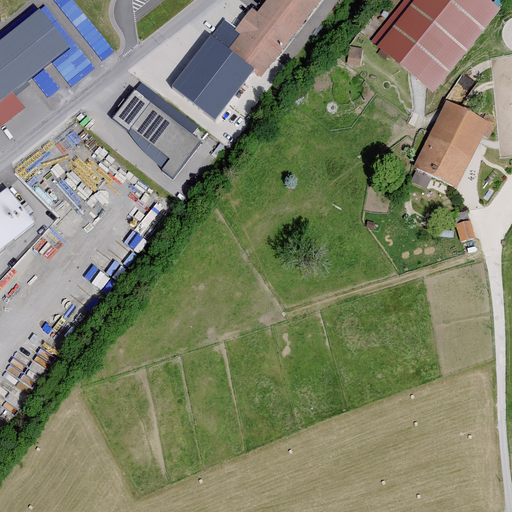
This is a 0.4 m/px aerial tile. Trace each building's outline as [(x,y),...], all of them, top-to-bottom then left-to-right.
[(114,49),(74,0),(55,0),(102,59),(114,49)] [(269,0),(257,16),(252,12),(237,31),(225,22),(174,88),(215,120),(254,69),(261,75),(318,0),(269,0)] [(486,14),(468,0),(424,0),(389,43),(432,79),(486,14)] [(40,9),(49,20),(54,15),(44,5),(40,9)] [(0,129),(25,109),(19,101),(72,58),(44,25),(0,60),(0,129)] [(349,45),(348,63),(361,64),(362,46),(349,45)] [(201,124),(141,82),(114,119),(129,129),(161,171),(172,178),(200,138),(194,134),(201,124)] [(494,127),(447,102),(410,171),(415,174),(410,182),(426,191),(432,178),(454,190),(482,137),(487,140),(494,127)] [(6,186),(0,190),(0,248),(34,222),(6,186)] [(467,205),(473,201),(462,186),(457,190),(467,205)] [(460,244),(473,241),(466,213),(452,217),(460,244)]
